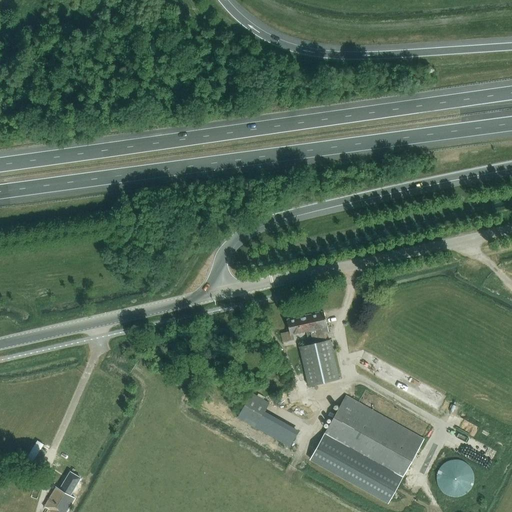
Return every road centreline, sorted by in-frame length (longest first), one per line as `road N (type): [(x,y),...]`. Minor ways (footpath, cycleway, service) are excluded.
road 1 (motorway): [(511,92),(0,164)]
road 2 (motorway): [(0,191),(511,123)]
road 3 (motorway): [(220,293),(225,250),(255,224),(511,165)]
road 4 (motorway): [(511,46),(312,52),(257,31),(223,0)]
road 5 (unclassified): [(220,293),(511,229)]
road 6 (secondary): [(0,343),(220,293)]
road 7 (track): [(346,371),(445,426),(412,484)]
